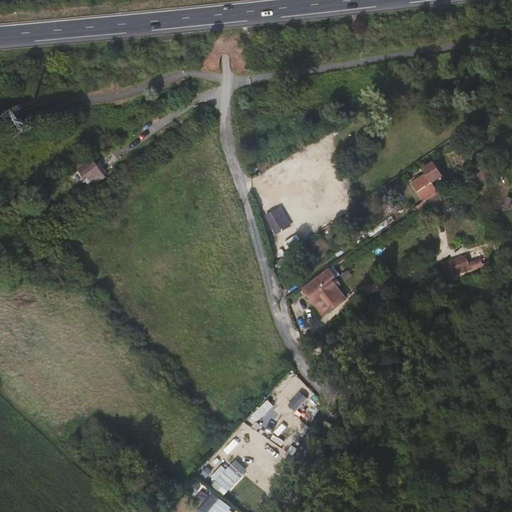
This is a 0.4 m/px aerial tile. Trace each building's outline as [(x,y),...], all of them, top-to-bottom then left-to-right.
[(106,177),(91,157),(77,167),(91,188),(106,177)] [(412,183),(424,201),(438,192),(432,183),(441,176),(432,163),(423,169),(423,170),(425,174),(412,183)] [(276,235),(292,227),(282,207),(266,214),(276,235)] [(394,221),(390,216),(367,232),(370,237),(394,221)] [(468,267),(466,257),(443,265),(445,274),(468,267)] [(353,298),(331,268),(304,288),(320,311),(332,302),(334,304),(340,300),(344,305),(353,298)] [(268,401),(254,416),(258,420),(272,405),(268,401)] [(276,419),(270,436),(284,441),(289,423),(276,419)] [(213,485),(225,496),(249,470),(236,459),(228,469),(223,465),(212,477),(217,481),(213,485)] [(189,492),(205,503),(198,511),(235,511),(237,509),(196,482),(189,492)]
